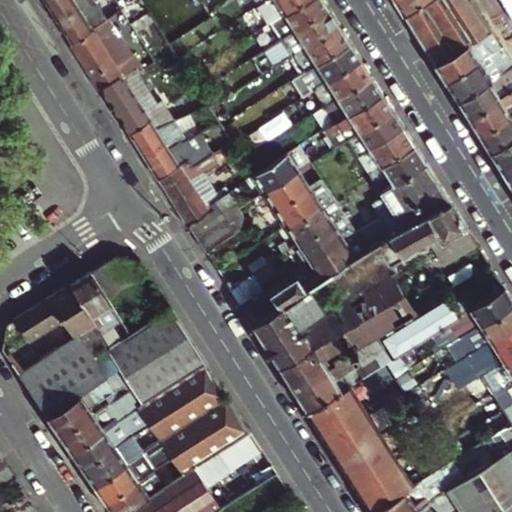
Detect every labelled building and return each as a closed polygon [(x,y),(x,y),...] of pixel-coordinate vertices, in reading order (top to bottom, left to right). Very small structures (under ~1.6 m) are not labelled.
[(44,0),(58,20),(89,0),(44,0)] [(95,0),(89,0),(58,20),(72,43),(94,29),(108,20),(101,9),(95,0)] [(308,0),(271,0),(260,7),(267,17),(281,8),(285,15),(308,0)] [(330,10),(324,0),(308,0),(285,15),(296,32),(330,10)] [(423,0),(395,0),(403,13),(423,0)] [(435,64),(490,29),(472,0),(423,0),(403,13),(435,64)] [(511,0),(502,0),(511,15),(511,0)] [(293,57),(341,27),(330,10),(296,32),(287,38),(282,41),(293,57)] [(137,32),(155,21),(149,11),(131,23),(137,32)] [(72,43),(101,88),(140,63),(135,55),(134,56),(108,20),(94,29),(72,43)] [(278,35),(283,32),(276,20),(271,24),(278,35)] [(352,44),(341,27),(293,57),(304,74),(352,44)] [(502,47),(490,29),(435,64),(446,81),(502,47)] [(278,35),(282,41),(287,38),(283,32),(278,35)] [(362,61),(352,44),(304,74),(314,91),(321,87),(316,80),(323,75),(328,83),(362,61)] [(458,100),(492,79),(487,69),(507,56),(502,47),(446,81),(458,100)] [(338,100),(373,78),(362,61),(328,83),(321,87),(314,91),(321,101),(334,93),(338,100)] [(157,128),(172,123),(158,100),(152,104),(137,80),(141,76),(139,73),(145,69),(141,62),(140,63),(101,88),(130,133),(152,120),(157,128)] [(511,66),(492,79),(458,100),(469,117),(511,89),(511,66)] [(335,123),(382,93),(373,78),(338,100),(329,105),(325,108),(335,123)] [(480,134),(511,113),(511,89),(469,117),(480,134)] [(346,140),(393,110),(382,93),(335,123),(346,140)] [(212,109),(202,112),(210,125),(197,131),(200,136),(224,127),(212,109)] [(403,127),(393,110),(346,140),(356,156),(403,127)] [(490,151),(511,137),(511,113),(480,134),(490,151)] [(130,133),(145,157),(167,143),(157,128),(152,120),(130,133)] [(414,144),(403,127),(356,156),(367,174),(414,144)] [(511,137),(490,151),(501,168),(511,160),(511,137)] [(194,170),(203,164),(197,154),(192,158),(189,151),(193,149),(188,140),(169,147),(167,143),(145,157),(159,178),(188,161),(194,170)] [(426,162),(414,144),(367,174),(373,183),(386,175),(392,184),(426,162)] [(267,192),(300,170),(311,163),(301,146),(256,176),(267,192)] [(229,159),(224,151),(203,164),(194,170),(188,161),(159,178),(188,225),(215,208),(213,204),(209,198),(203,202),(191,184),(229,159)] [(511,160),(501,168),(511,185),(511,160)] [(450,201),(426,162),(392,184),(383,189),(379,192),(381,196),(372,202),(381,217),(356,233),(358,235),(359,237),(368,251),(393,236),(450,201)] [(309,185),(300,170),(267,192),(279,211),(324,182),(321,178),(309,185)] [(279,211),(289,227),(334,198),(324,182),(279,211)] [(230,193),(213,204),(215,208),(188,225),(197,238),(221,223),(215,214),(235,202),(230,193)] [(301,244),(346,216),(334,198),(289,227),(301,244)] [(442,266),(477,244),(450,201),(393,236),(368,251),(307,289),(281,306),(280,306),(252,323),(308,410),(341,389),(302,327),(320,316),(322,319),(390,276),(396,273),(392,267),(437,239),(440,245),(432,249),(442,266)] [(221,223),(197,238),(206,252),(242,229),(244,216),(235,202),(215,214),(221,223)] [(351,224),(346,216),(301,244),(313,263),(358,235),(356,233),(351,224)] [(307,289),(368,251),(359,237),(358,235),(313,263),(318,271),(302,281),(307,289)] [(108,299),(149,274),(140,261),(116,256),(91,271),(108,299)] [(108,299),(91,271),(72,283),(85,304),(97,321),(111,344),(129,332),(108,299)] [(280,306),(281,306),(307,289),(302,281),(298,275),(283,285),(283,286),(273,293),(272,294),(280,306)] [(341,389),(350,383),(391,357),(380,339),(415,317),(390,276),(322,319),(320,316),(302,327),(341,389)] [(494,290),(503,285),(498,277),(490,283),(494,290)] [(97,321),(85,304),(72,283),(16,318),(28,339),(70,313),(81,332),(97,321)] [(463,334),(511,302),(511,299),(503,285),(494,290),(471,305),(448,320),(458,336),(463,334)] [(448,296),(415,317),(380,339),(391,357),(448,320),(471,305),(468,299),(455,307),(448,296)] [(511,325),(511,302),(463,334),(473,350),(511,325)] [(205,361),(172,309),(111,348),(145,402),(205,361)] [(111,344),(97,321),(81,332),(41,359),(19,374),(47,416),(105,376),(92,357),(111,344)] [(511,351),(511,325),(473,350),(469,353),(475,364),(480,361),(483,364),(478,368),(480,372),(511,351)] [(463,334),(458,336),(469,353),(473,350),(463,334)] [(469,353),(458,336),(452,341),(462,357),(469,353)] [(28,339),(5,354),(19,374),(41,359),(28,339)] [(491,388),(511,374),(511,351),(480,372),(482,374),(486,370),(491,378),(486,381),(491,388)] [(478,368),(475,364),(469,353),(462,357),(460,359),(471,378),(480,372),(478,368)] [(249,430),(205,361),(145,402),(139,406),(150,423),(161,439),(164,443),(172,456),(176,461),(184,473),(249,430)] [(114,370),(105,376),(114,390),(108,394),(112,399),(123,392),(120,387),(124,385),(114,370)] [(486,370),(482,374),(486,381),(491,378),(486,370)] [(511,374),(491,388),(502,405),(506,403),(511,400),(511,399),(511,374)] [(114,390),(105,376),(47,416),(61,435),(103,406),(99,400),(108,394),(114,390)] [(341,389),(308,410),(374,511),(413,486),(350,383),(341,389)] [(72,452),(139,406),(127,389),(123,392),(112,399),(103,406),(61,435),(72,452)] [(150,423),(139,406),(72,452),(83,468),(132,434),(138,430),(150,423)] [(161,439),(150,423),(138,430),(144,438),(148,434),(155,443),(157,441),(161,439)] [(261,449),(249,430),(184,473),(179,477),(191,496),(204,487),(261,449)] [(139,444),(132,434),(83,468),(95,486),(128,462),(123,455),(139,444)] [(160,451),(147,461),(152,469),(159,464),(166,460),(168,458),(172,456),(164,443),(160,446),(157,441),(155,443),(160,451)] [(144,451),(139,444),(123,455),(128,462),(141,453),(144,451)] [(511,511),(511,447),(494,459),(465,478),(447,489),(458,506),(461,511),(511,511)] [(147,461),(141,453),(128,462),(95,486),(106,502),(149,472),(152,469),(147,461)] [(3,457),(0,459),(0,511),(12,511),(32,499),(3,457)] [(149,472),(161,489),(179,477),(184,473),(176,461),(172,464),(168,458),(166,460),(173,469),(166,474),(159,464),(152,469),(149,472)] [(173,469),(166,460),(159,464),(166,474),(173,469)] [(465,478),(453,461),(413,486),(374,511),(373,511),(411,511),(420,507),(447,489),(465,478)] [(230,502),(221,508),(219,510),(215,511),(267,511),(292,496),(275,471),(230,502)] [(125,511),(134,506),(161,489),(149,472),(106,502),(112,511),(125,511)] [(134,506),(125,511),(215,511),(219,510),(204,487),(191,496),(179,477),(161,489),(134,506)] [(221,508),(230,502),(227,497),(218,503),(221,508)] [(40,511),(32,499),(12,511),(40,511)] [(439,511),(440,511),(444,509),(441,503),(427,511),(423,511),(420,507),(411,511),(439,511)]
